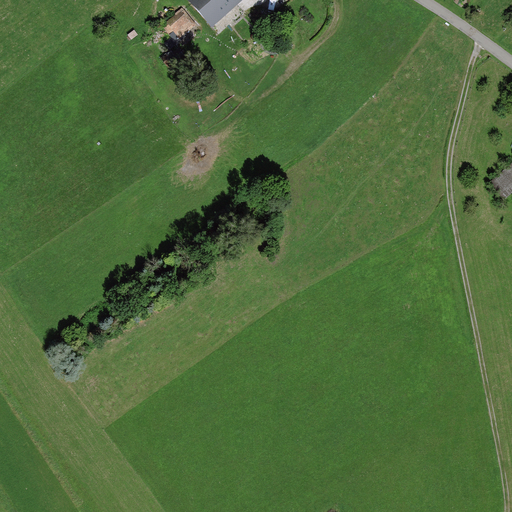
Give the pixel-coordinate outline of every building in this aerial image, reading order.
[(190,0),(209,22),(234,0),(190,0)] [(162,52),(157,46),(152,50),(157,56),(162,52)] [(182,57),(176,50),(161,61),(167,68),(182,57)] [(264,72),(254,59),(231,78),(241,90),(264,72)] [(511,156),(488,177),(497,187),(511,173),(511,156)]
